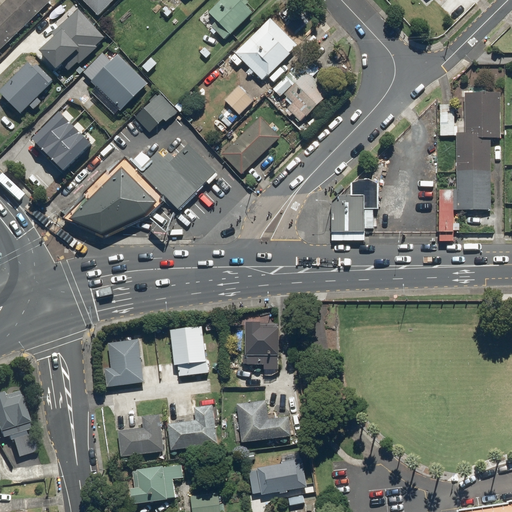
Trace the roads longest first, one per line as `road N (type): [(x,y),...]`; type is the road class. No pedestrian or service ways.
road 1 (primary): [(277,266),(511,263)]
road 2 (residential): [(43,291),(62,356),(84,511)]
road 3 (secondary): [(0,193),(88,248),(149,269)]
road 4 (residential): [(395,78),(437,64),(505,0)]
road 5 (residential): [(229,264),(275,198),(316,168)]
road 6 (residential): [(395,78),(316,168)]
